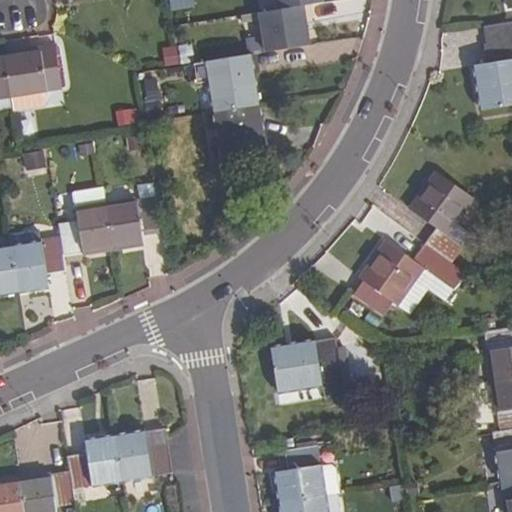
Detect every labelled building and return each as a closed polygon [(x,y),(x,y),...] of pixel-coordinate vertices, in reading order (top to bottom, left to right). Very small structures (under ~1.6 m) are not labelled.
[(319,0),(274,0),(276,10),(301,6),(320,3),(319,0)] [(308,45),(301,6),(276,10),(257,13),(263,53),(308,45)] [(511,104),(511,18),(481,24),(485,44),(482,45),(484,63),(473,66),(480,110),(511,104)] [(60,90),(53,44),(28,48),(29,52),(2,55),(9,98),(60,90)] [(0,98),(9,98),(2,55),(0,55),(0,98)] [(249,55),(237,57),(205,63),(214,111),(257,104),(249,55)] [(158,99),(155,77),(143,79),(146,101),(158,99)] [(265,155),(257,104),(214,111),(222,163),(265,155)] [(45,150),(28,152),(30,167),(47,164),(45,150)] [(473,200),(436,173),(410,210),(433,228),(423,244),(449,264),(470,235),(457,224),(473,200)] [(167,182),(154,185),(156,201),(170,197),(167,182)] [(156,201),(154,185),(154,183),(135,186),(137,198),(104,204),(112,249),(142,245),(141,233),(161,230),(156,201)] [(112,249),(104,204),(74,209),(75,220),(55,224),(58,240),(61,257),(112,249)] [(7,236),(8,248),(37,243),(35,231),(7,236)] [(61,257),(58,240),(37,243),(8,248),(16,291),(47,287),(45,275),(63,272),(61,257)] [(450,289),(463,274),(449,264),(423,244),(410,260),(387,242),(359,280),(363,282),(354,295),(380,314),(389,302),(397,306),(422,272),(450,289)] [(0,293),(16,291),(8,248),(0,249),(0,293)] [(511,326),(483,332),(491,383),(511,379),(511,326)] [(343,396),(334,339),(271,349),(277,391),(321,386),(324,399),(343,396)] [(511,379),(491,383),(498,431),(511,429),(511,379)] [(165,438),(164,429),(114,437),(121,480),(170,471),(165,438)] [(511,429),(498,431),(491,432),(499,482),(511,480),(511,429)] [(121,480),(114,437),(84,442),(85,452),(66,456),(68,471),(71,488),(121,480)] [(319,465),(316,446),(283,450),(286,470),(274,471),(279,502),(323,495),(319,465)] [(332,463),(319,465),(323,495),(337,493),(332,463)] [(71,488),(68,471),(19,480),(24,511),(55,511),(55,506),(73,504),(71,488)] [(0,511),(24,511),(19,480),(0,483),(0,511)] [(511,511),(511,480),(499,482),(504,511),(511,511)] [(340,511),(337,493),(323,495),(326,511),(340,511)] [(326,511),(323,495),(279,502),(280,511),(326,511)]
